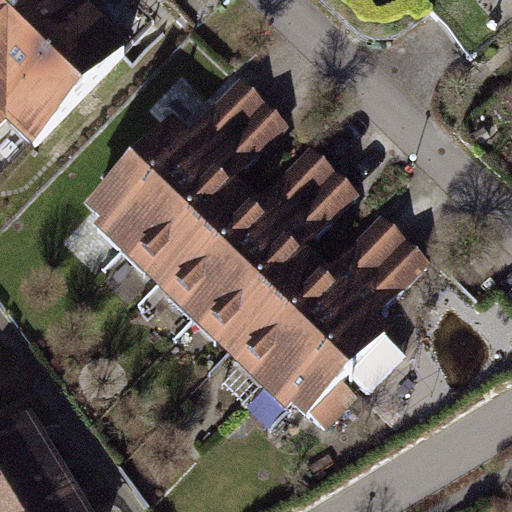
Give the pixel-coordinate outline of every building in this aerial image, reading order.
[(69,0),(0,0),(0,127),(3,130),(11,122),(38,148),(128,57),(69,0)] [(174,127),(87,216),(124,251),(263,107),(242,88),(206,125),(210,129),(194,146),(174,127)] [(124,252),(160,287),(247,197),(227,178),(243,161),(247,165),(283,128),(263,108),(124,252)] [(247,197),(160,287),(197,322),(335,178),(315,158),(279,195),(283,199),(267,216),(247,197)] [(197,322),(234,357),(320,267),(301,248),(317,231),(321,235),(357,198),(336,178),(197,322)] [(321,267),(234,357),(271,392),(409,248),(389,228),(353,265),(357,269),(341,286),(321,267)] [(271,392),(308,427),(311,424),(327,439),(363,403),(345,388),(354,379),(373,397),(409,358),(390,341),(394,337),(374,318),(391,301),(395,305),(431,268),(410,248),(271,392)] [(0,445),(0,511),(39,511),(72,492),(32,427),(0,445)] [(84,511),(72,492),(39,511),(84,511)]
